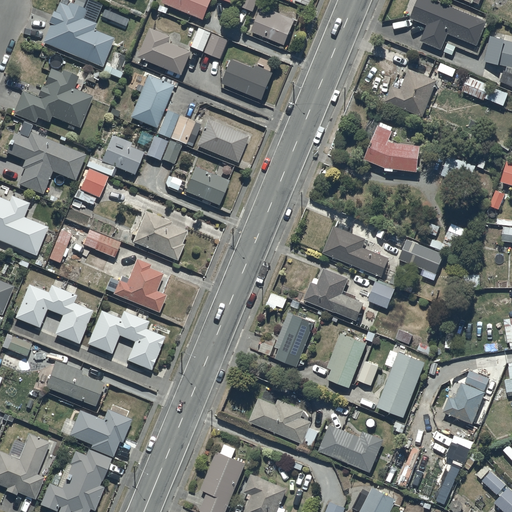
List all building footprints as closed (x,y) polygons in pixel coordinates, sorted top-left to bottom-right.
[(215,0),(166,0),(165,5),(206,22),(215,0)] [(254,8),(256,0),(240,0),(240,3),(254,8)] [(487,18),(440,0),(416,0),(410,17),(427,23),(421,39),(441,47),(448,32),(477,43),(487,18)] [(50,22),(43,41),(102,66),(114,37),(93,28),(98,17),(85,11),(86,8),(69,1),(68,5),(59,1),(55,10),(52,9),(47,20),(50,22)] [(262,4),(251,28),(286,43),(297,19),(262,4)] [(151,26),(138,55),(181,73),(191,49),(169,40),(171,35),(151,26)] [(200,26),(192,44),(221,57),(229,39),(200,26)] [(511,39),(504,38),(504,37),(490,33),(484,59),(507,65),(506,68),(503,69),(501,80),(511,84),(511,39)] [(232,56),(222,81),(262,97),(273,70),(258,64),(257,66),(232,56)] [(456,66),(441,60),(438,68),(453,75),(456,66)] [(437,77),(408,66),(405,76),(396,73),(392,84),(391,84),(384,102),(423,116),(437,77)] [(37,95),(23,90),(13,112),(35,121),(38,116),(50,121),(52,116),(80,127),(92,95),(73,88),(78,74),(62,69),(61,72),(49,68),(43,85),(40,85),(37,95)] [(174,83),(147,73),(129,116),(156,126),(174,83)] [(509,91),(468,74),(462,89),(485,99),(486,96),(504,103),(509,91)] [(169,137),(178,114),(166,109),(157,132),(169,137)] [(178,114),(169,137),(191,145),(200,123),(192,120),(193,117),(181,113),(180,114),(178,114)] [(248,135),(207,118),(196,144),(237,161),(248,135)] [(393,126),(382,121),(381,124),(379,123),(365,156),(385,165),(385,169),(393,170),(393,166),(417,169),(420,143),(392,140),(388,138),(392,129),(393,126)] [(85,153),(31,130),(28,136),(13,130),(5,151),(25,159),(22,167),(25,168),(19,183),(42,192),(49,176),(50,177),(53,170),(75,178),(85,153)] [(131,141),(112,134),(101,159),(89,155),(85,166),(88,167),(79,189),(83,190),(80,198),(93,203),(96,195),(99,196),(108,173),(112,175),(116,166),(134,173),(143,150),(129,145),(131,141)] [(153,134),(149,146),(146,154),(159,159),(167,139),(153,134)] [(168,139),(161,158),(174,163),(181,144),(168,139)] [(474,163),(449,155),(442,174),(467,183),(474,163)] [(511,159),(507,158),(501,179),(511,182),(511,159)] [(228,179),(194,165),(184,190),(218,203),(228,179)] [(489,204),(499,207),(506,192),(496,188),(489,204)] [(10,200),(0,195),(0,239),(36,254),(48,225),(23,215),(29,202),(12,195),(10,200)] [(144,209),(132,240),(176,259),(183,243),(181,242),(186,230),(184,229),(185,226),(144,209)] [(468,228),(452,221),(445,237),(450,240),(447,248),(458,253),(468,228)] [(366,237),(334,223),(323,252),(382,275),(390,257),(362,244),(366,237)] [(504,238),(504,239),(511,240),(511,227),(506,227),(506,229),(496,228),(495,237),(504,238)] [(60,228),(49,257),(59,261),(62,255),(65,256),(68,248),(65,247),(71,233),(60,228)] [(89,229),(83,243),(113,256),(119,241),(89,229)] [(429,246),(407,237),(398,257),(423,268),(421,273),(433,278),(447,244),(433,238),(429,246)] [(118,278),(112,292),(158,311),(166,294),(156,289),(163,273),(149,267),(150,263),(135,257),(127,276),(121,274),(119,279),(118,278)] [(311,279),(304,298),(357,319),(365,300),(355,296),(356,294),(344,289),(349,276),(324,266),(319,277),(315,275),(313,280),(311,279)] [(0,313),(3,314),(14,285),(0,279),(0,313)] [(395,287),(375,280),(368,299),(388,306),(395,287)] [(48,291),(29,283),(15,317),(41,326),(47,308),(62,314),(55,333),(80,343),(92,309),(73,302),(76,294),(51,284),(48,291)] [(272,290),(268,300),(283,306),(287,297),(272,290)] [(101,309),(87,342),(111,352),(119,334),(134,340),(126,358),(150,369),(164,335),(145,327),(148,320),(123,309),(120,317),(101,309)] [(297,364),(314,320),(288,310),(275,344),(280,346),(276,356),(297,364)] [(413,333),(400,328),(396,337),(409,342),(413,333)] [(367,341),(341,331),(327,365),(332,367),(328,377),(350,386),(367,341)] [(31,343),(12,335),(7,346),(26,354),(31,343)] [(404,415),(425,360),(398,349),(397,353),(390,351),(386,362),(392,364),(376,405),(404,415)] [(55,359),(45,386),(94,404),(103,381),(80,373),(81,370),(55,359)] [(365,359),(358,378),(371,383),(378,364),(365,359)] [(473,422),(489,376),(470,368),(465,382),(461,381),(456,397),(449,394),(443,411),(473,422)] [(259,396),(249,420),(302,441),(311,419),(301,414),(304,407),(279,397),(277,403),(259,396)] [(129,410),(113,404),(110,410),(107,408),(103,419),(79,409),(68,434),(91,443),(90,447),(112,456),(118,440),(122,441),(131,418),(126,416),(129,410)] [(329,423),(318,449),(371,471),(384,437),(363,429),(361,435),(329,423)] [(19,458),(0,449),(0,483),(7,486),(6,489),(17,493),(18,491),(35,498),(44,476),(37,473),(49,441),(30,432),(19,458)] [(207,511),(225,511),(245,461),(233,455),(236,447),(224,442),(221,450),(217,449),(201,488),(207,490),(200,509),(207,511)] [(406,485),(420,450),(412,446),(398,482),(406,485)] [(69,462),(71,463),(61,487),(48,481),(39,503),(56,510),(58,505),(60,506),(58,510),(62,511),(69,511),(70,510),(73,511),(87,511),(89,508),(94,510),(102,486),(99,484),(101,478),(103,478),(110,457),(87,447),(84,454),(74,450),(69,462)] [(453,461),(437,498),(445,502),(461,464),(453,461)] [(511,511),(511,487),(491,468),(486,474),(485,472),(481,476),(482,477),(499,494),(494,500),(506,511),(511,511)] [(287,487),(251,472),(243,490),(249,492),(247,495),(250,497),(243,511),(284,511),(286,508),(279,505),(287,487)] [(389,511),(397,497),(373,484),(358,511),(389,511)] [(451,501),(450,503),(450,504),(450,505),(451,505),(451,506),(451,507),(452,507),(452,508),(453,508),(453,509),(454,509),(455,509),(455,510),(456,510),(457,510),(458,510),(459,509),(460,509),(461,508),(462,508),(462,507),(462,506),(463,506),(463,505),(463,504),(463,503),(463,502),(463,501),(462,500),(462,499),(461,498),(460,498),(460,497),(459,497),(458,497),(457,497),(456,497),(455,497),(454,497),(453,498),(452,498),(452,499),(451,500),(451,501)] [(343,511),(345,506),(330,500),(325,511),(343,511)]
